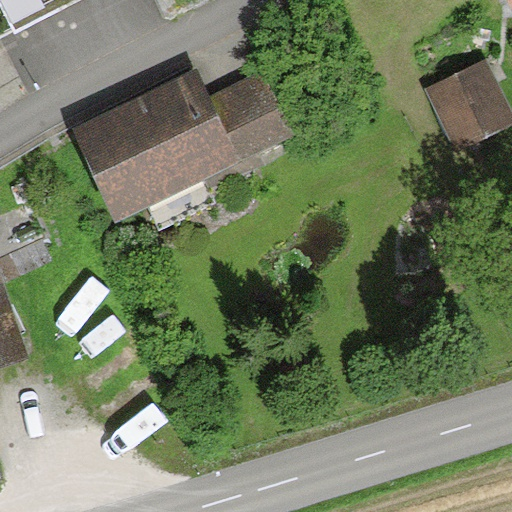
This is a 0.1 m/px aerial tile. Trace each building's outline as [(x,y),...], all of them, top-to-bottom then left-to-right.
[(95,0),(0,0),(0,11),(16,41),(95,0)] [(511,113),(486,62),(426,92),(458,155),(511,127),(511,113)] [(207,100),(195,74),(72,135),(118,229),(241,168),(207,100)] [(207,100),(241,168),(290,144),(256,76),(207,100)] [(0,379),(31,369),(0,276),(0,487),(8,485),(0,461),(0,379)]
